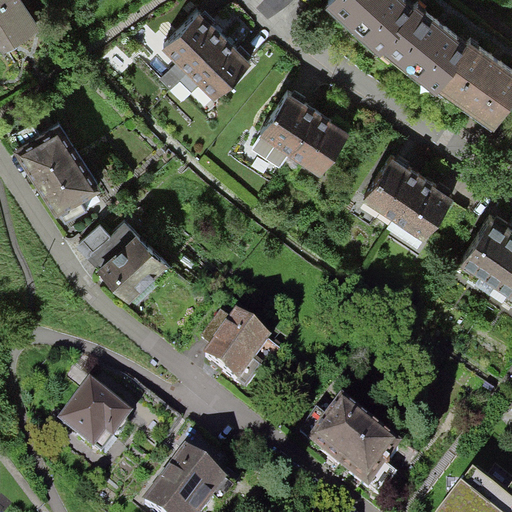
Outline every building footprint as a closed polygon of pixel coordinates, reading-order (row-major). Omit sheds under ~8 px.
[(36,29),(17,0),(0,0),(0,44),(3,50),(36,29)] [(411,0),(330,0),(377,44),(382,38),(411,0)] [(468,32),(426,0),(411,0),(382,38),(434,80),(438,75),(468,32)] [(160,47),(186,74),(225,37),(198,9),(160,47)] [(511,93),(511,53),(472,26),(468,32),(438,75),(496,116),(511,93)] [(225,37),(186,74),(211,100),(250,62),(225,37)] [(265,124),(293,145),(320,109),(293,88),(265,124)] [(320,109),(293,145),(322,167),(350,131),(320,109)] [(14,152),(33,181),(78,152),(58,123),(14,152)] [(363,194),(393,216),(425,172),(394,150),(363,194)] [(78,152),(33,181),(54,213),(99,183),(78,152)] [(425,172),(393,216),(423,237),(455,194),(425,172)] [(459,262),(494,287),(511,262),(511,222),(496,211),(459,262)] [(112,233),(100,221),(76,244),(129,299),(170,259),(129,216),(112,233)] [(511,262),(494,287),(511,299),(511,262)] [(276,344),(240,313),(200,359),(236,390),(276,344)] [(99,459),(130,418),(87,385),(56,426),(99,459)] [(308,443),(333,464),(365,427),(340,405),(308,443)] [(365,427),(333,464),(362,489),(394,451),(365,427)] [(240,491),(186,449),(144,503),(155,511),(205,511),(214,502),(225,510),(240,491)] [(511,511),(511,492),(504,502),(469,475),(440,511),(511,511)]
